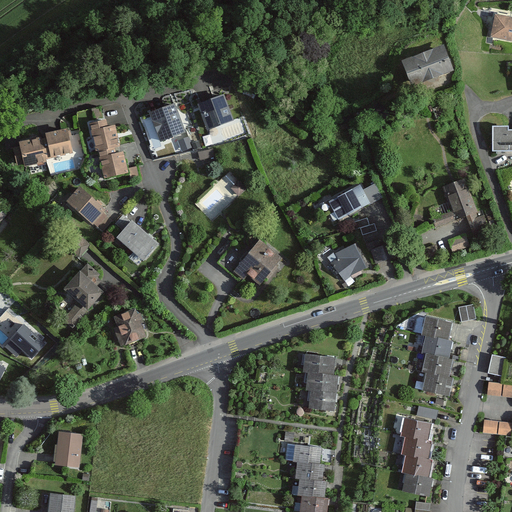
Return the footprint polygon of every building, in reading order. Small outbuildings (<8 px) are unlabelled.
[(511,18),(495,15),(491,37),(511,41),(511,18)] [(443,46),(403,62),(412,86),(452,70),(443,46)] [(208,101),(198,105),(207,130),(233,120),(224,95),(208,101)] [(160,109),(150,113),(161,141),(185,132),(174,104),(160,109)] [(106,120),(89,124),(96,151),(98,151),(113,147),(119,146),(114,125),(108,127),(106,120)] [(511,150),(511,130),(508,130),(508,126),(492,126),(492,150),(511,150)] [(46,138),(41,139),(45,159),(73,153),(67,128),(45,133),(46,138)] [(189,137),(177,142),(181,153),(193,149),(194,150),(201,148),(199,141),(191,144),(189,137)] [(41,138),(19,142),(20,147),(13,148),(17,165),(24,163),(24,166),(46,161),(45,159),(41,139),(41,138)] [(114,153),(113,147),(98,151),(98,152),(104,178),(127,172),(122,151),(114,153)] [(213,149),(198,153),(199,157),(200,161),(215,158),(213,149)] [(136,165),(128,167),(131,180),(139,178),(136,165)] [(238,179),(230,188),(238,196),(247,188),(238,179)] [(463,180),(443,187),(453,212),(455,219),(465,215),(475,211),(463,180)] [(360,186),(329,202),(338,219),(381,197),(375,184),(362,191),(360,186)] [(105,210),(79,187),(67,201),(92,224),(93,223),(102,213),(105,210)] [(475,211),(465,215),(472,234),(488,228),(487,226),(497,223),(494,214),(484,218),(483,215),(477,217),(475,211)] [(455,219),(453,212),(433,219),(435,226),(455,219)] [(112,221),(102,213),(93,223),(102,231),(112,221)] [(115,224),(123,230),(131,222),(123,215),(115,224)] [(367,219),(354,223),(356,229),(361,228),(369,225),(367,219)] [(131,221),(131,222),(123,230),(117,238),(143,260),(158,243),(131,221)] [(374,224),(369,225),(361,228),(363,235),(376,231),(374,224)] [(78,233),(66,246),(80,258),(91,244),(78,233)] [(466,234),(448,241),(452,253),(470,246),(466,234)] [(281,259),(260,240),(247,256),(234,245),(219,262),(241,281),(247,274),(259,284),(281,259)] [(390,243),(371,250),(376,263),(384,260),(395,256),(390,243)] [(354,245),(336,254),(334,251),(327,258),(343,279),(347,276),(365,267),(354,245)] [(99,275),(86,263),(64,289),(78,302),(63,319),(72,327),(103,293),(92,283),(99,275)] [(473,304),(459,307),(461,322),(476,319),(473,304)] [(135,309),(114,317),(118,326),(114,327),(121,345),(132,341),(145,336),(138,316),(135,309)] [(422,335),(426,335),(448,340),(451,322),(425,317),(422,335)] [(24,325),(11,339),(31,358),(45,343),(24,325)] [(426,353),(448,358),(451,341),(448,340),(426,335),(422,353),(426,353)] [(426,372),(448,377),(452,359),(448,358),(426,353),(423,371),(426,372)] [(308,372),(333,374),(335,357),(306,354),(304,371),(308,372)] [(506,358),(493,355),(489,372),(503,375),(506,358)] [(336,392),(338,375),(333,374),(308,372),(306,389),(311,389),(336,392)] [(423,389),(449,395),(452,378),(448,377),(426,372),(423,389)] [(511,394),(511,381),(489,381),(489,394),(511,394)] [(336,392),(311,389),(309,408),(335,410),(336,392)] [(437,417),(439,408),(421,404),(419,413),(437,417)] [(406,436),(427,440),(430,423),(405,418),(402,435),(406,436)] [(511,432),(511,419),(511,418),(485,418),(484,431),(511,432)] [(79,466),(82,434),(58,432),(55,464),(79,466)] [(406,454),(427,459),(431,441),(427,440),(406,436),(402,454),(406,454)] [(297,461),(319,463),(321,448),(295,445),(294,461),(297,461)] [(407,473),(427,477),(431,460),(427,459),(406,454),(402,472),(407,473)] [(299,478),(321,481),(323,464),(319,463),(297,461),(295,478),(299,478)] [(428,496),(432,478),(427,477),(407,473),(403,491),(428,496)] [(297,495),(302,495),(323,497),(325,481),(321,481),(299,478),(297,495)] [(72,511),(74,496),(50,494),(47,511),(72,511)] [(300,511),(325,511),(327,498),(323,497),(302,495),(300,511)]
